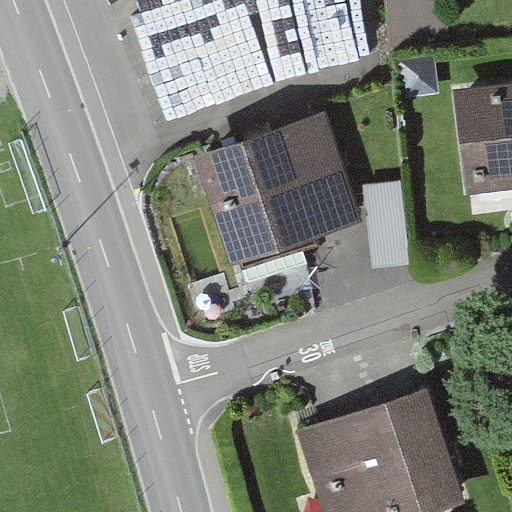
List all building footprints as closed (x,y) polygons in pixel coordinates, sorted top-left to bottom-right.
[(447,0),(385,0),(389,43),(452,37),(447,0)] [(435,54),(401,59),(404,92),(439,89),(435,54)] [(511,76),(454,85),(468,191),(511,184),(511,76)] [(328,103),(195,146),(232,257),(241,254),(250,282),(310,261),(305,242),(319,238),(317,227),(365,216),(328,103)] [(402,177),(365,181),(373,263),(412,259),(402,177)] [(430,378),(299,425),(326,511),(417,511),(467,494),(430,378)]
